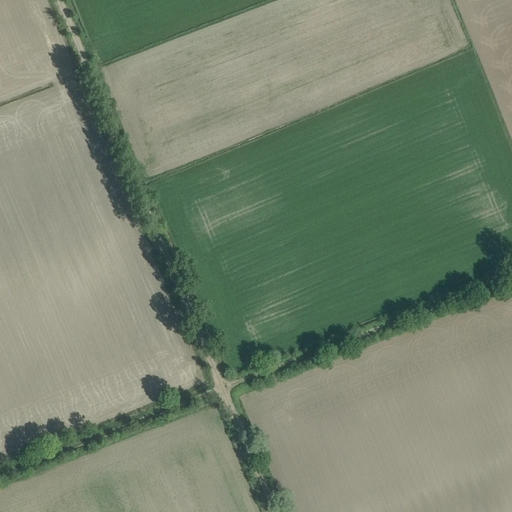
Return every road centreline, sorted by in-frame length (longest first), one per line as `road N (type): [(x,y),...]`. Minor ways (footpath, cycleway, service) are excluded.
road 1 (track): [(56,0),(221,389)]
road 2 (track): [(221,389),(511,276)]
road 3 (track): [(0,474),(221,389)]
road 4 (track): [(221,389),(273,511)]
